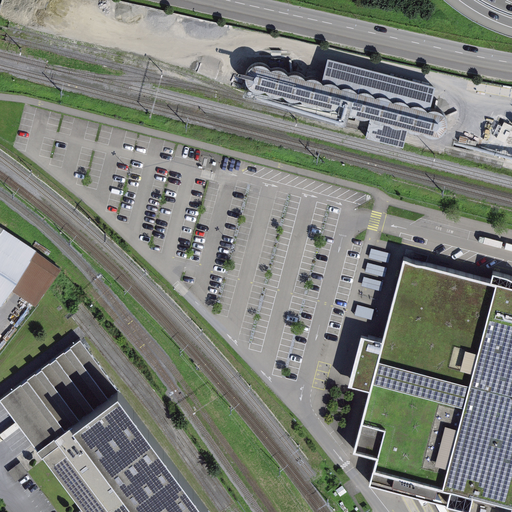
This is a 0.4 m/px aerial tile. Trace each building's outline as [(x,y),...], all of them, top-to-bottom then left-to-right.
[(436,86),(330,59),(323,81),(321,79),(317,77),(312,76),(308,77),(306,77),(303,74),(299,72),(295,72),(290,72),(289,73),(286,70),(282,67),(278,67),(273,68),(272,68),(268,65),(265,63),(260,62),(255,63),(251,65),(248,69),(247,73),(247,77),(248,82),(251,86),(254,88),(259,89),(263,89),(266,88),(268,90),(272,93),(276,94),(281,94),(284,93),(285,95),(289,98),(293,99),(298,99),(301,97),(303,99),(307,102),(311,103),(315,103),(319,101),(321,104),(324,107),(329,108),(333,108),(336,106),(338,108),(342,111),(346,112),(350,112),(354,110),(356,113),(360,116),(364,117),(368,117),(372,115),(373,118),(375,118),(371,130),(370,136),(406,145),(408,140),(410,128),(412,129),(417,130),(421,130),(424,129),(426,131),(429,134),(434,135),(438,135),(442,133),(446,130),(448,127),(449,122),(448,118),(447,114),(444,111),(440,109),(435,108),(431,109),(430,109),(436,86)] [(0,223),(0,301),(6,305),(16,290),(40,252),(41,251),(0,223)] [(511,511),(511,275),(491,270),(489,278),(400,255),(379,337),(358,332),(345,382),(366,387),(350,449),(373,454),(369,468),(510,504),(507,511),(511,511)] [(5,397),(91,511),(217,511),(86,337),(5,397)] [(12,470),(19,480),(20,479),(30,472),(32,471),(24,461),(12,470)]
